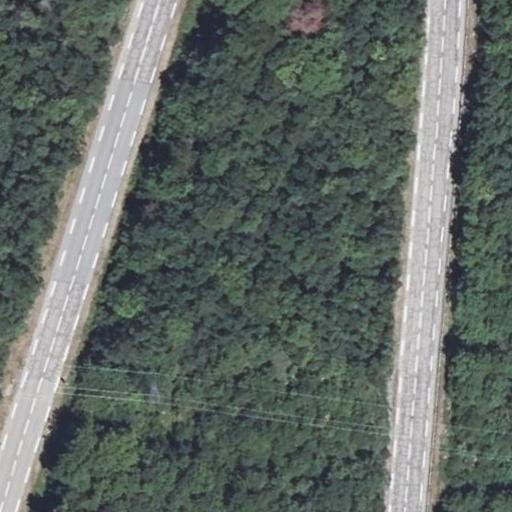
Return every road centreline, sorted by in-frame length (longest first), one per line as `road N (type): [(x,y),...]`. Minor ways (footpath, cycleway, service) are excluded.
road 1 (secondary): [(0,509),(158,0)]
road 2 (secondary): [(443,0),(402,511)]
